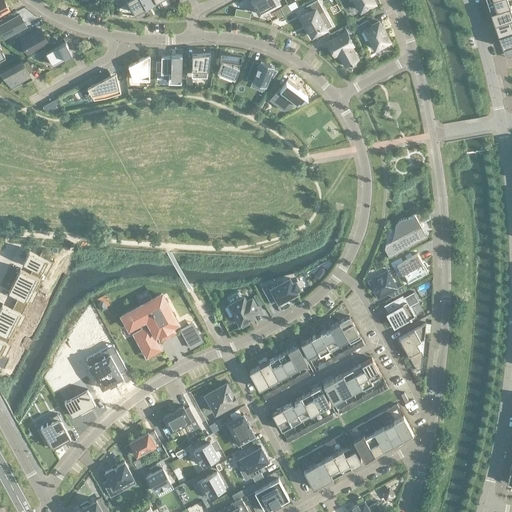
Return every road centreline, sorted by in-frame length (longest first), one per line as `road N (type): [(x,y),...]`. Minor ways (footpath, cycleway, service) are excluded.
road 1 (residential): [(432,134),(446,299),(432,423)]
road 2 (residential): [(226,350),(140,395),(42,497)]
road 3 (residential): [(337,99),(366,185),(358,238),(339,274)]
road 4 (residential): [(194,36),(281,52),(337,99)]
road 5 (residential): [(386,341),(255,410)]
road 6 (residential): [(307,505),(429,438)]
road 7 (residential): [(339,274),(298,312),(226,350)]
road 8 (residential): [(508,383),(484,504)]
